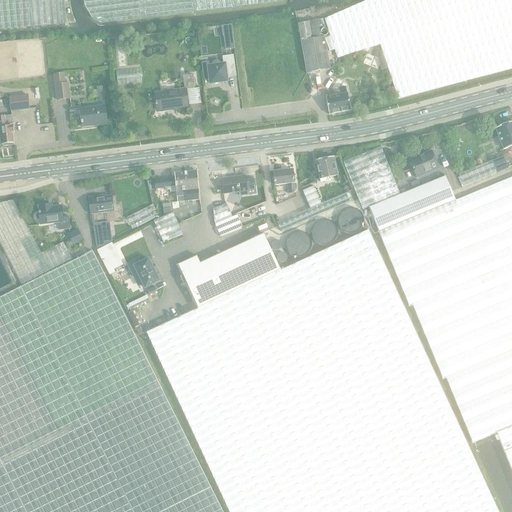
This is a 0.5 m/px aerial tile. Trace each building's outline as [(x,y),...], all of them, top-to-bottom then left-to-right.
[(0,0),(0,29),(47,26),(66,24),(64,0),(0,0)] [(83,0),(84,6),(91,18),(102,24),(283,1),(283,0),(83,0)] [(398,99),(511,68),(511,0),(368,0),(324,19),(330,37),(334,50),(337,59),(380,45),(398,99)] [(318,20),(298,24),(307,73),(330,69),(325,37),(321,38),(318,20)] [(232,25),(221,26),(222,36),(223,36),(225,50),(235,49),(232,35),(233,34),(232,25)] [(330,37),(325,39),(329,51),(334,50),(330,37)] [(374,47),(370,56),(377,59),(380,51),(381,49),(374,47)] [(209,61),(201,62),(204,80),(210,79),(211,84),(228,81),(227,77),(236,76),(233,56),(223,57),(224,65),(221,65),(220,63),(219,61),(214,62),(213,64),(213,66),(209,67),(209,61)] [(140,67),(116,70),(118,86),(142,84),(140,67)] [(61,74),(54,75),(57,100),(63,100),(70,99),(69,90),(69,84),(66,84),(64,74),(61,74)] [(185,89),(195,88),(193,74),(182,75),(184,89),(155,93),(157,102),(156,102),(157,112),(171,110),(171,109),(187,106),(185,89)] [(334,90),(335,96),(326,98),(330,115),(351,111),(347,93),(346,93),(345,88),(342,87),(338,88),(334,90)] [(28,94),(9,97),(11,112),(30,109),(28,94)] [(93,125),(107,123),(104,106),(80,109),(82,121),(81,121),(82,127),(93,126),(93,125)] [(4,116),(0,116),(0,135),(0,136),(1,144),(2,144),(3,146),(4,146),(8,146),(8,145),(9,143),(13,143),(12,133),(14,133),(12,120),(12,115),(4,116)] [(511,121),(495,128),(503,149),(511,145),(511,121)] [(362,210),(368,208),(400,195),(380,147),(342,163),(362,210)] [(417,178),(438,169),(431,151),(424,154),(424,156),(410,162),(417,178)] [(504,156),(459,174),(463,186),(508,168),(504,156)] [(320,180),(338,176),(334,158),(316,161),(320,180)] [(288,194),(295,193),(293,170),(273,172),(274,176),(273,176),(273,181),(274,181),(275,186),(287,184),(288,194)] [(196,171),(184,173),(186,190),(183,191),(184,201),(199,200),(198,189),(196,171)] [(177,202),(184,201),(183,191),(186,190),(184,173),(174,174),(174,178),(164,179),(155,180),(156,192),(169,190),(169,192),(176,192),(177,202)] [(222,180),(224,194),(239,192),(240,196),(255,194),(253,179),(246,180),(245,176),(222,180)] [(445,176),(400,195),(368,208),(378,232),(455,200),(445,176)] [(473,443),(497,433),(511,427),(511,177),(455,200),(378,232),(409,306),(413,305),(473,443)] [(314,187),(302,191),(310,209),(321,204),(314,187)] [(310,209),(277,223),(281,232),(353,201),(349,192),(321,204),(310,209)] [(90,214),(113,211),(111,196),(98,197),(98,196),(88,198),(90,214)] [(41,254),(14,201),(0,203),(0,242),(22,285),(72,258),(64,242),(41,254)] [(170,203),(162,204),(163,214),(171,213),(170,203)] [(226,204),(213,209),(215,225),(232,217),(226,204)] [(59,230),(70,229),(68,216),(62,217),(61,206),(52,207),(51,205),(39,206),(39,209),(38,209),(39,213),(37,214),(35,215),(36,219),(38,220),(40,220),(40,224),(58,222),(59,230)] [(150,207),(134,215),(139,226),(155,217),(150,207)] [(173,213),(154,221),(163,243),(183,234),(173,213)] [(232,217),(215,225),(220,237),(242,227),(237,215),(232,217)] [(255,230),(260,227),(263,232),(275,225),(270,215),(252,225),(255,230)] [(95,224),(92,224),(97,249),(112,241),(109,222),(95,224)] [(74,244),(84,239),(79,228),(69,233),(74,244)] [(498,511),(368,231),(281,271),(199,309),(146,334),(210,471),(229,511),(498,511)] [(286,238),(292,253),(309,245),(303,231),(286,238)] [(187,285),(199,309),(281,271),(264,234),(260,236),(200,264),(196,257),(178,266),(181,272),(180,277),(182,283),(187,285)] [(111,243),(97,251),(108,273),(114,270),(123,265),(111,243)] [(0,511),(222,511),(199,467),(164,399),(93,251),(21,287),(18,289),(0,297),(0,511)] [(149,258),(141,262),(139,258),(127,264),(138,287),(143,285),(145,288),(160,281),(149,258)] [(117,269),(110,272),(113,279),(120,275),(117,269)] [(155,287),(147,290),(150,296),(157,292),(155,287)] [(147,296),(128,305),(131,309),(149,300),(147,296)] [(133,311),(128,314),(135,328),(140,326),(133,311)] [(140,326),(135,328),(139,336),(144,334),(140,326)] [(511,427),(497,433),(498,435),(511,469),(511,427)]
